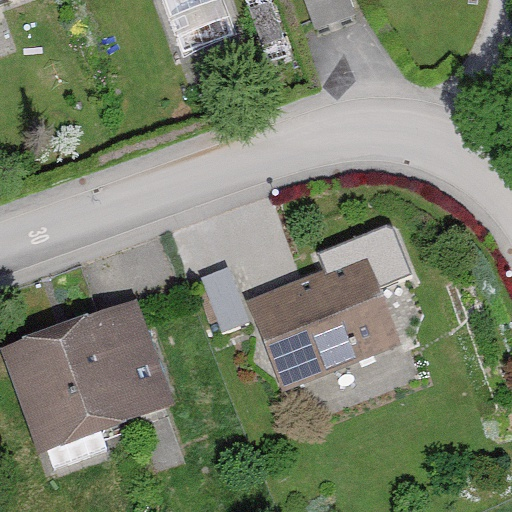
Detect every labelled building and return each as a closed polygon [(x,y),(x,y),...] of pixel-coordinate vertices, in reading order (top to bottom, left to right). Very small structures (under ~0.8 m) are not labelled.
[(0,0),(0,15),(42,0),(41,0),(0,0)] [(355,0),(308,0),(318,26),(359,11),(355,0)] [(360,264),(242,312),(279,401),(396,353),(360,264)] [(238,335),(217,282),(198,289),(219,343),(238,335)] [(129,312),(0,360),(0,375),(33,462),(167,412),(129,312)]
